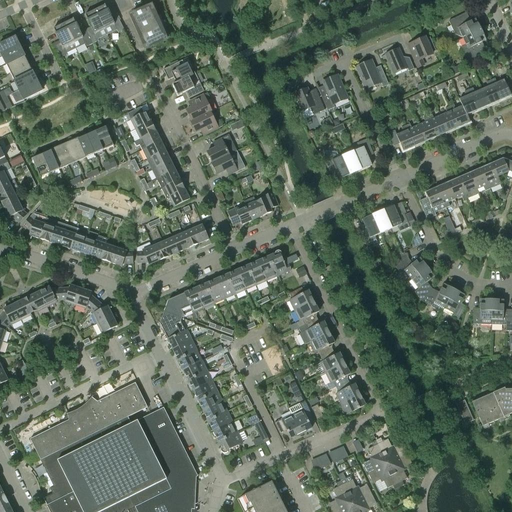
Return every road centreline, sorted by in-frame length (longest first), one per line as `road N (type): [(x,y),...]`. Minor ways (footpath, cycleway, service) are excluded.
road 1 (residential): [(281,457),(378,415),(287,227)]
road 2 (residential): [(234,250),(153,80),(105,101)]
road 3 (residential): [(222,481),(131,295)]
road 4 (residential): [(511,282),(477,285),(437,258),(397,178)]
road 5 (residential): [(0,247),(131,295)]
road 6 (residential): [(397,178),(346,61)]
road 7 (residential): [(397,178),(511,134)]
road 8 (residential): [(287,227),(397,178)]
